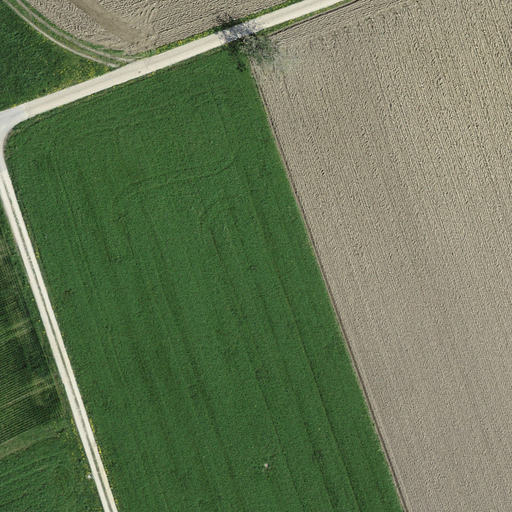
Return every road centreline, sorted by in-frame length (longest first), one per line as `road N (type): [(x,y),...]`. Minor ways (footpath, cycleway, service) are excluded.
road 1 (track): [(0,122),(337,0)]
road 2 (track): [(104,511),(0,180)]
road 3 (track): [(155,66),(80,50),(13,0)]
